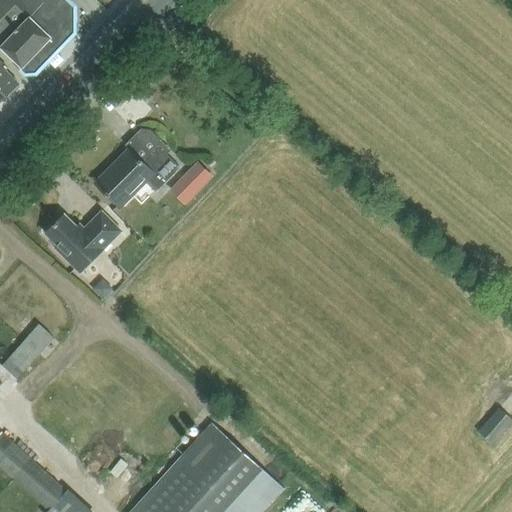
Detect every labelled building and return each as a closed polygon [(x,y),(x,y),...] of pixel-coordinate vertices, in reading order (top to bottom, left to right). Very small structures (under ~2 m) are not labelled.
[(0,0),(0,45),(2,47),(1,47),(22,68),(26,72),(35,71),(56,50),(56,41),(70,26),(70,8),(62,0),(0,0)] [(0,61),(0,102),(18,83),(5,71),(7,68),(0,61)] [(154,191),(178,167),(156,145),(139,162),(126,149),(95,180),(120,204),(143,181),(154,191)] [(198,161),(170,190),(185,205),(213,176),(198,161)] [(82,231),(65,215),(45,233),(57,245),(54,248),(81,273),(122,231),(102,211),(82,231)] [(103,299),(113,289),(102,279),(92,289),(103,299)] [(2,365),(17,379),(54,338),(39,324),(2,365)] [(511,418),(499,407),(478,431),(493,444),(511,422),(511,418)] [(229,511),(266,472),(212,423),(130,511),(229,511)] [(0,465),(49,511),(66,492),(1,432),(0,432),(0,465)]
